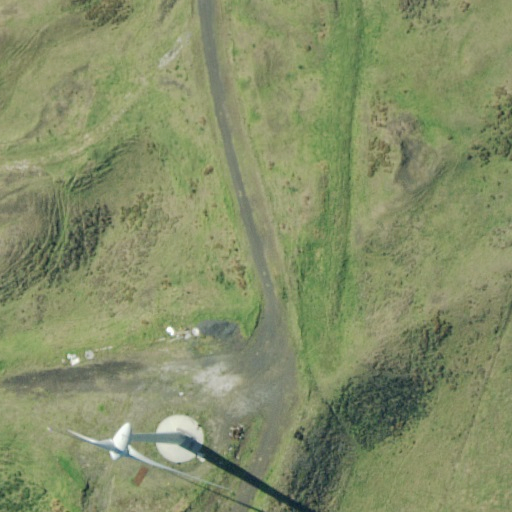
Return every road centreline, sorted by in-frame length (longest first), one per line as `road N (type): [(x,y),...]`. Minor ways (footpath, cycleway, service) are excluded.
road 1 (track): [(211,0),(290,383),(277,460),(255,511)]
road 2 (track): [(0,151),(87,140),(189,40),(202,0)]
